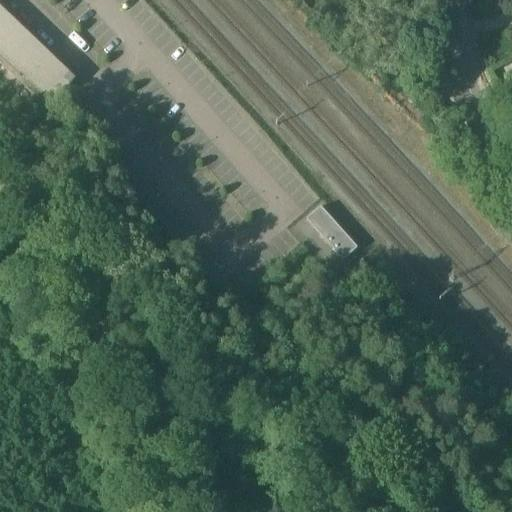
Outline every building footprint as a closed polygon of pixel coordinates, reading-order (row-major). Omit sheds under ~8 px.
[(0,10),(0,52),(53,103),(74,80),(0,10)] [(380,29),(373,35),(386,49),(392,44),(380,29)] [(307,220),(312,226),(326,215),(320,208),(307,220)] [(326,215),(312,226),(318,233),(329,223),(331,221),(326,215)] [(356,249),(331,221),(329,223),(318,233),(343,261),(356,249)]
